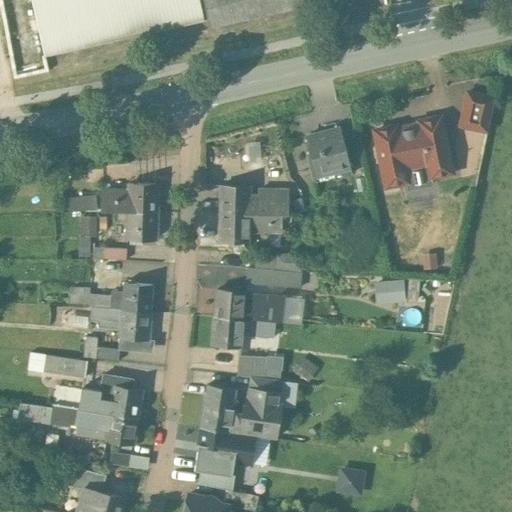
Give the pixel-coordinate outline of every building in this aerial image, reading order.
[(199,0),(31,0),(44,55),(204,19),(199,0)] [(202,0),(209,28),(331,0),(202,0)] [(495,98),(467,91),(460,125),(487,131),(495,98)] [(420,124),(396,129),(396,126),(375,130),(386,185),(407,181),(408,185),(432,180),(431,176),(451,172),(440,117),(419,121),(420,124)] [(340,128),(307,136),(316,171),(319,181),(350,173),(350,174),(351,173),(340,128)] [(157,184),(129,184),(128,192),(102,191),(102,211),(128,211),(156,212),(157,184)] [(250,186),(220,186),(220,213),(249,214),(249,194),(250,186)] [(259,189),(259,195),(249,194),(249,214),(280,215),(288,213),(289,189),(275,188),(274,189),(259,189)] [(60,209),(96,207),(95,193),(60,194),(60,209)] [(156,212),(128,211),(128,238),(156,238),(156,212)] [(96,231),(96,213),(80,213),(80,231),(96,231)] [(249,214),(220,213),(219,240),(248,240),(249,220),(249,214)] [(288,213),(280,215),(249,214),(249,220),(258,220),(258,222),(287,224),(288,215),(288,213)] [(127,248),(104,247),(104,259),(126,260),(127,248)] [(276,253),(256,252),(255,268),(275,269),(276,253)] [(303,255),(276,253),(275,269),(302,271),(303,255)] [(255,268),(247,268),(246,285),(301,288),(302,271),(275,269),(255,268)] [(374,300),(404,300),(404,278),(374,277),(374,300)] [(152,285),(124,283),(123,291),(122,310),(150,312),(152,285)] [(93,285),(78,285),(76,307),(91,307),(92,294),(93,285)] [(112,296),(92,294),(91,307),(122,310),(123,291),(112,290),(112,296)] [(245,292),(216,290),(214,317),(243,319),(245,292)] [(283,295),(245,292),(243,319),(269,321),(281,322),(283,295)] [(122,310),(91,307),(90,321),(121,323),(122,310)] [(150,312),(122,310),(121,323),(120,336),(148,339),(150,312)] [(243,319),(214,317),(212,343),(241,346),(242,333),(243,319)] [(269,321),(243,319),(242,333),(252,334),(252,336),(267,337),(269,321)] [(98,338),(86,337),(83,357),(95,359),(97,347),(98,338)] [(120,350),(97,347),(95,359),(96,359),(118,361),(120,350)] [(87,362),(45,356),(44,370),(85,375),(87,362)] [(266,358),(239,356),(238,376),(253,378),(280,381),(281,372),(265,369),(266,358)] [(102,375),(100,390),(82,387),(78,408),(137,417),(141,391),(129,389),(131,382),(133,382),(133,380),(102,375)] [(280,381),(253,378),(251,388),(250,388),(248,399),(247,398),(245,407),(233,405),(229,432),(277,439),(282,404),(280,403),(284,381),(280,381)] [(236,389),(207,385),(205,401),(233,405),(236,389)] [(18,403),(6,401),(4,417),(15,419),(18,403)] [(233,405),(205,401),(201,427),(229,432),(233,405)] [(51,408),(18,403),(15,419),(49,424),(51,408)] [(78,408),(52,404),(51,408),(49,424),(75,429),(76,425),(78,408)] [(137,417),(78,408),(76,425),(105,429),(103,439),(132,444),(136,418),(137,418),(137,417)] [(105,429),(76,425),(75,429),(74,435),(103,439),(105,429)] [(229,432),(201,427),(197,454),(225,458),(229,432)] [(110,450),(110,463),(146,464),(147,451),(110,450)] [(106,474),(71,465),(67,484),(83,488),(84,486),(102,491),(106,474)] [(362,491),(363,467),(339,466),(339,490),(362,491)] [(102,491),(84,486),(83,488),(76,511),(120,511),(124,497),(102,491)] [(258,496),(228,490),(225,505),(225,506),(230,507),(255,511),(258,496)] [(221,504),(210,498),(203,498),(188,494),(183,511),(229,511),(230,507),(225,506),(225,505),(221,504)]
